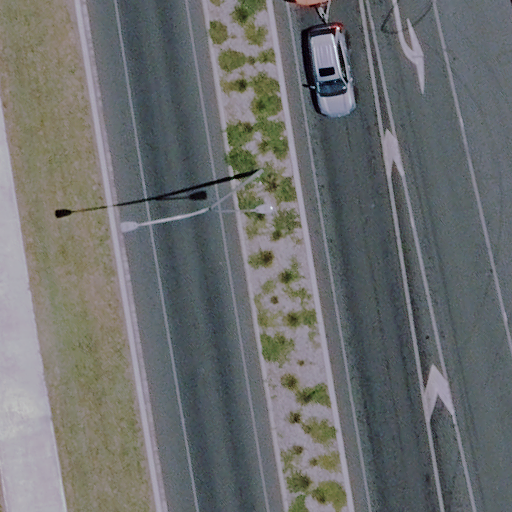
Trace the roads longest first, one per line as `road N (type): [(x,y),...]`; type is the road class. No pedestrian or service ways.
road 1 (secondary): [(386,0),(420,116),(504,511)]
road 2 (secondary): [(341,0),(430,511)]
road 3 (secondary): [(241,511),(159,0)]
